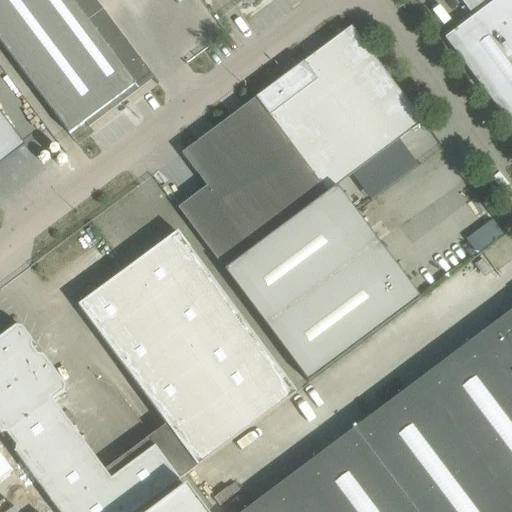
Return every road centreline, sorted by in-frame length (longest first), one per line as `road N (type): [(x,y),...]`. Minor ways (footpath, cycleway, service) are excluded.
road 1 (unclassified): [(0,249),(327,0)]
road 2 (unknown): [(511,266),(238,472)]
road 3 (unknown): [(17,235),(147,425)]
road 4 (unclassified): [(511,183),(374,0)]
